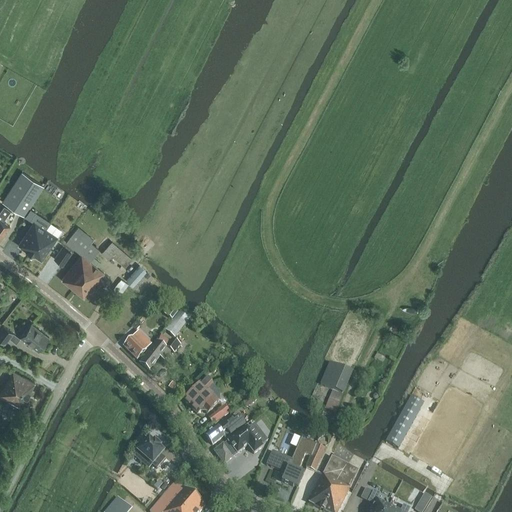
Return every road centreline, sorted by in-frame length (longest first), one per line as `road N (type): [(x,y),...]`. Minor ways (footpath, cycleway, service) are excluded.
road 1 (track): [(375,0),(272,196),(267,222),(276,260),(302,290),(339,303),(378,297)]
road 2 (track): [(338,423),(394,301),(391,290),(417,263),(511,82)]
road 3 (tertiary): [(283,511),(217,474),(167,401),(95,332)]
road 4 (unclassified): [(0,509),(95,332)]
road 5 (tertiary): [(95,332),(0,258)]
